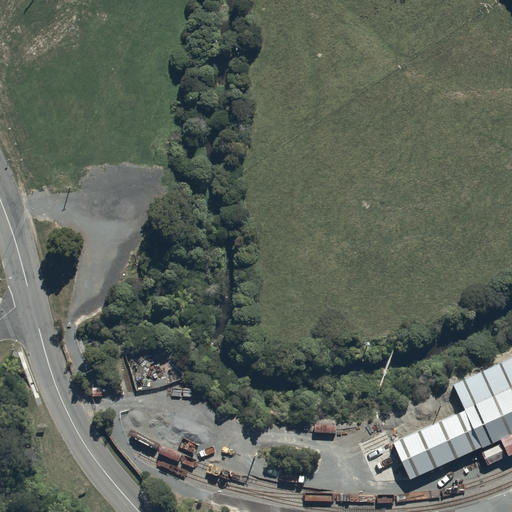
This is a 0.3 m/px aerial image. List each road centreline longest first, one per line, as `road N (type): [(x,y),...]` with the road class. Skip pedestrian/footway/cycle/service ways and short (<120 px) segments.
road 1 (unclassified): [(0,203),(66,411),(139,511)]
road 2 (track): [(66,411),(127,403),(264,441),(379,432)]
